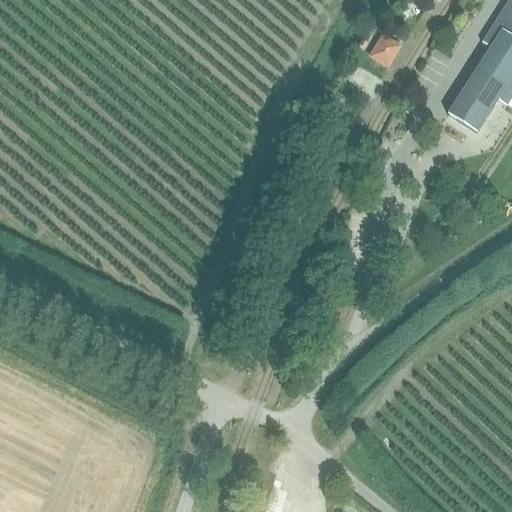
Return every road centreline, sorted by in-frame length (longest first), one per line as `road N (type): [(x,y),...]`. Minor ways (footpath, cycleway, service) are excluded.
road 1 (unclassified): [(292,437),(346,359),(423,294),(511,236)]
road 2 (unclassified): [(221,397),(0,286)]
road 3 (unclassified): [(387,511),(292,437)]
road 4 (tertiary): [(183,511),(221,397)]
